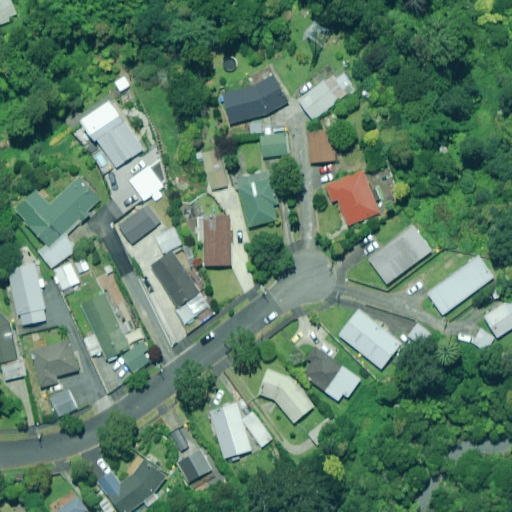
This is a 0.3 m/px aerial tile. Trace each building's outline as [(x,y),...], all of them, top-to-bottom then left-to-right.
[(0,0),(0,27),(21,19),(13,0),(0,0)] [(333,29),(319,22),(311,37),(325,44),(333,29)] [(357,89),(343,69),(301,102),(315,121),(357,89)] [(286,108),(279,80),(225,95),(233,126),(272,115),(271,112),(286,108)] [(146,151),(113,102),(84,122),(98,142),(100,141),(119,169),(146,151)] [(338,162),(336,130),(310,132),(313,164),(338,162)] [(290,156),(288,135),(262,137),(265,158),(290,156)] [(229,187),(220,151),(204,155),(212,191),(229,187)] [(382,214),(365,172),(328,186),(335,203),(340,201),(350,227),(382,214)] [(162,189),(153,173),(138,181),(148,198),(162,189)] [(249,229),(280,222),(273,188),(276,188),(273,173),(238,180),(249,229)] [(105,200),(84,175),(69,187),(71,189),(50,206),(38,191),(9,216),(17,225),(24,219),(47,246),(39,253),(54,271),(79,250),(68,236),(92,216),(90,213),(105,200)] [(233,267),(232,217),(199,217),(199,235),(206,235),(206,267),(233,267)] [(146,237),(136,218),(120,226),(129,245),(146,237)] [(435,256),(415,227),(371,258),(390,287),(435,256)] [(202,294),(176,253),(153,267),(178,309),(202,294)] [(498,278),(482,256),(430,294),(446,316),(498,278)] [(81,283),(72,264),(52,274),(62,293),(81,283)] [(42,291),(46,290),(44,279),(40,280),(36,265),(10,271),(23,327),(49,321),(42,291)] [(125,335),(130,332),(126,324),(121,327),(118,321),(123,318),(117,306),(113,308),(107,294),(83,306),(97,336),(86,341),(94,357),(104,352),(108,361),(121,355),(130,374),(155,362),(146,343),(132,350),(125,335)] [(511,332),(511,302),(488,318),(501,339),(511,332)] [(0,365),(3,365),(20,360),(11,324),(0,311),(0,365)] [(404,345),(361,311),(341,336),(384,371),(404,345)] [(432,334),(420,325),(410,338),(423,347),(432,334)] [(497,340),(484,331),(475,344),(488,353),(497,340)] [(79,372),(72,342),(33,352),(42,389),(60,385),(58,377),(79,372)] [(306,363),(312,367),(305,376),(341,402),(346,395),(351,398),(364,380),(323,351),(318,347),(306,363)] [(20,360),(3,365),(7,382),(29,377),(24,359),(20,360)] [(296,381),(270,370),(260,395),(277,403),(297,425),(316,408),(296,381)] [(78,410),(70,391),(52,399),(60,418),(78,410)] [(254,451),(239,405),(212,414),(227,460),(254,451)] [(341,429),(330,417),(310,436),(321,447),(341,429)] [(274,442),(260,419),(249,426),(263,449),(274,442)] [(214,470),(203,451),(179,465),(191,484),(214,470)] [(135,511),(170,482),(151,460),(123,484),(113,473),(99,484),(122,511),(135,511)] [(89,511),(90,511),(80,498),(61,511),(89,511)] [(107,498),(99,505),(104,511),(115,511),(117,511),(107,498)]
